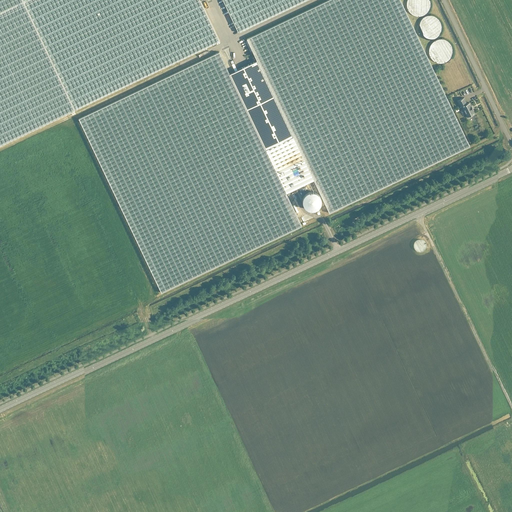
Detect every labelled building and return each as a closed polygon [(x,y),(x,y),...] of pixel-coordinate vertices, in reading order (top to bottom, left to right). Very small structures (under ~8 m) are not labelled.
[(0,0),(0,145),(74,110),(21,0),(0,0)] [(21,0),(74,110),(219,41),(199,0),(222,0),(238,32),(306,0),(21,0)] [(301,226),(286,193),(313,180),(329,213),(469,146),(399,0),(328,0),(246,39),(256,61),(229,74),(219,52),(78,119),(161,293),(301,226)] [(474,114),(472,110),(473,110),(471,106),(469,103),(466,104),(463,98),(457,101),(460,107),(462,106),(467,117),(469,116),(469,117),(473,116),(472,115),(474,114)] [(419,235),(412,241),(418,248),(425,243),(419,235)]
